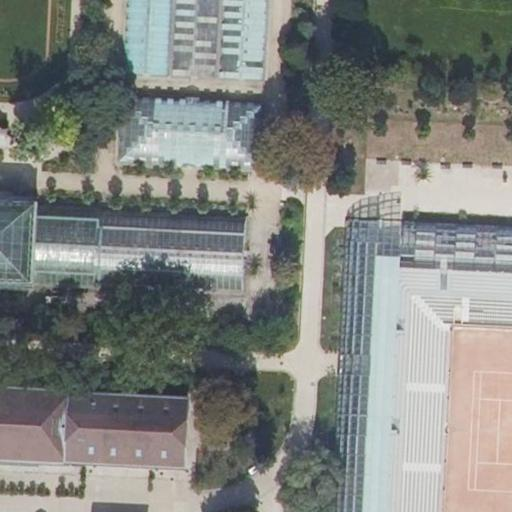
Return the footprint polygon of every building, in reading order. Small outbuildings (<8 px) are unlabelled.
[(216,80),(263,82),(267,0),(127,0),(124,75),(170,78),(216,80)] [(118,162),(262,170),(264,103),(121,95),(118,162)] [(0,140),(7,141),(7,136),(9,138),(10,141),(10,146),(14,146),(14,144),(13,143),(13,140),(12,138),(10,135),(7,134),(8,129),(8,122),(5,120),(1,119),(0,119),(0,140)] [(0,287),(33,289),(33,285),(97,288),(97,286),(100,209),(100,207),(37,203),(37,199),(0,197),(0,287)] [(100,209),(97,286),(245,294),(248,217),(100,209)] [(511,511),(511,227),(344,218),(336,351),(334,377),(328,511),(511,511)] [(0,389),(0,459),(68,463),(68,460),(184,466),(188,399),(0,389)] [(205,445),(226,446),(227,425),(206,424),(205,445)]
